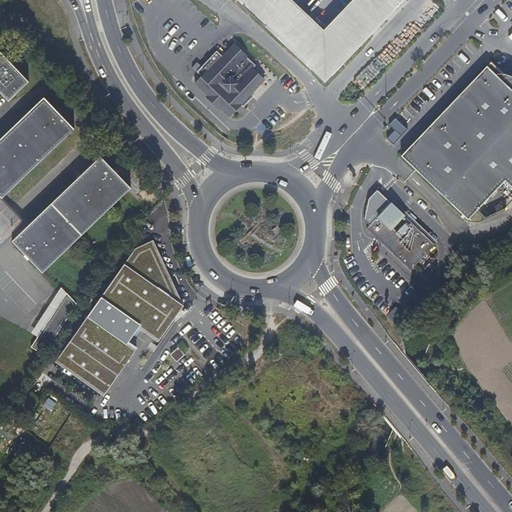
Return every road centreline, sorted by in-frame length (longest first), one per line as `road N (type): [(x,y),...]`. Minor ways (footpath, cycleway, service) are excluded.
road 1 (track): [(48,511),(105,438),(148,431),(216,375),(262,352),(272,286)]
road 2 (secondary): [(511,510),(371,344),(309,255)]
road 3 (secondary): [(281,282),(485,511)]
road 4 (secondary): [(86,19),(112,86),(202,207)]
road 5 (secondary): [(231,177),(143,94),(105,0)]
road 6 (unknown): [(182,77),(226,123),(240,126),(281,102),(323,95)]
road 7 (secondary): [(309,255),(313,213),(297,187),(258,171),(231,177)]
road 8 (unknown): [(209,46),(168,8),(157,16),(151,28),(159,53),(182,77)]
road 9 (unknown): [(412,130),(511,28)]
road 10 (secondary): [(202,207),(200,245),(222,277),(255,288),(281,282)]
